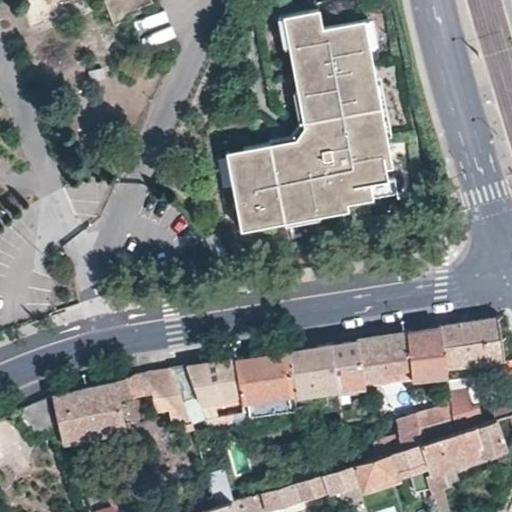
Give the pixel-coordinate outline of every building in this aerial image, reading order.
[(47,0),(50,5),(64,0),(106,0),(115,22),(131,15),(130,13),(143,8),(141,4),(152,0),(47,0)] [(372,44),(366,14),(363,15),(324,22),(321,4),(311,6),(285,11),(291,44),(306,121),(297,134),(228,147),(243,225),(350,204),(349,197),(375,193),(375,191),(372,177),(390,174),(387,162),(394,161),(389,131),(377,73),(372,44)] [(291,44),(285,11),(280,12),(287,45),(291,44)] [(377,43),(371,14),(366,14),(372,44),(377,43)] [(393,131),(382,72),(377,73),(389,131),(393,131)] [(398,182),(394,161),(387,162),(390,174),(372,177),(375,191),(399,187),(398,182)] [(313,263),(334,260),(333,252),(312,256),(313,263)] [(468,318),(442,322),(448,366),(496,361),(497,372),(507,371),(506,360),(498,314),(468,318)] [(413,365),(415,377),(449,371),(448,366),(442,322),(423,325),(407,328),(413,365)] [(388,331),(361,335),(366,372),(413,365),(407,328),(388,331)] [(348,337),(333,339),(341,388),(367,384),(366,372),(361,335),(348,337)] [(308,343),(290,346),(298,392),(298,394),(341,388),(333,339),(308,343)] [(243,395),(244,401),(298,392),(290,346),(262,351),(237,355),(243,395)] [(207,360),(189,363),(202,403),(243,395),(237,355),(207,360)] [(189,412),(192,421),(206,416),(202,403),(189,363),(173,365),(189,412)] [(62,443),(62,446),(125,429),(117,400),(156,390),(166,420),(189,412),(173,365),(135,372),(130,376),(125,376),(90,386),(51,398),(62,443)] [(367,384),(341,388),(346,417),(370,413),(367,384)] [(453,402),(457,429),(481,421),(478,405),(471,405),(468,387),(452,389),(453,402)] [(246,411),(206,416),(210,427),(255,420),(254,414),(298,407),(299,402),(298,394),(298,392),(244,401),(246,411)] [(45,400),(21,407),(31,434),(55,427),(45,400)] [(457,429),(453,402),(420,412),(424,439),(457,429)] [(495,408),(497,416),(511,412),(510,403),(495,408)] [(424,439),(420,412),(398,419),(403,445),(420,440),(424,439)] [(425,472),(437,511),(449,507),(439,472),(439,467),(506,446),(497,416),(481,421),(457,429),(424,439),(420,440),(426,462),(428,470),(425,472)] [(374,439),(377,453),(397,447),(395,436),(374,439)] [(350,442),(351,461),(377,453),(374,439),(350,442)] [(399,470),(426,462),(420,440),(403,445),(397,447),(377,453),(351,461),(327,469),(331,484),(359,476),(363,485),(400,474),(399,470)] [(292,461),(295,479),(320,471),(317,454),(292,461)] [(208,470),(214,498),(231,495),(226,466),(208,470)] [(295,479),(235,498),(239,511),(283,511),(280,501),(331,484),(327,469),(320,471),(295,479)] [(239,511),(235,498),(221,502),(189,511),(239,511)] [(510,511),(502,501),(483,511),(484,511),(510,511)]
